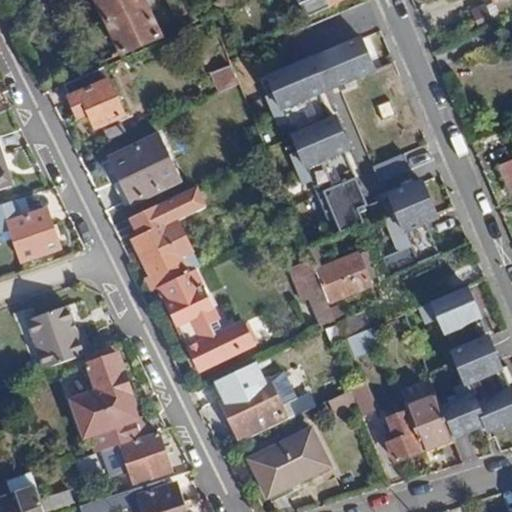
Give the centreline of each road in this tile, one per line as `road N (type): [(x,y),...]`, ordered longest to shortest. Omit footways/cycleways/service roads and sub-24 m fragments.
road 1 (residential): [(0,40),(235,511)]
road 2 (residential): [(511,285),(388,0)]
